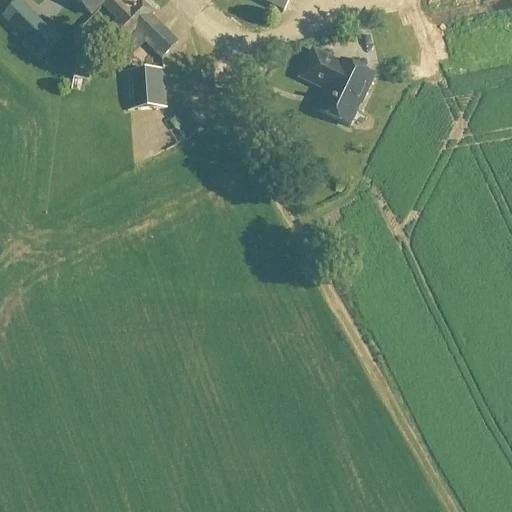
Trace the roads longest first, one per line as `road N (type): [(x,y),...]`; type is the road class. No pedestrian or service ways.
road 1 (track): [(231,119),(445,511)]
road 2 (unclassified): [(181,0),(231,119)]
